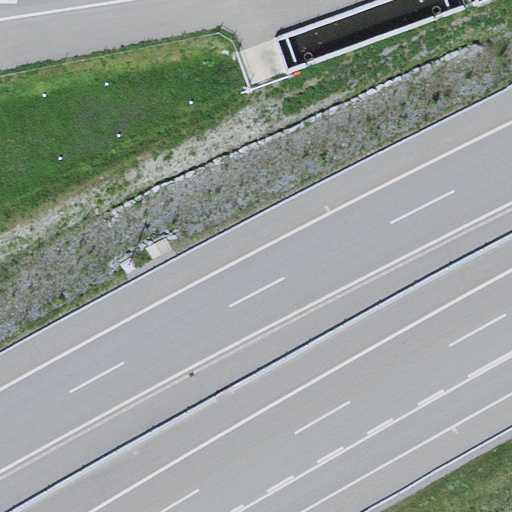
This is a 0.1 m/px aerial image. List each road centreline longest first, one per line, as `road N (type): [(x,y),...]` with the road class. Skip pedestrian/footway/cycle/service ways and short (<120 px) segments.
road 1 (motorway): [(511,159),(0,426)]
road 2 (motorway): [(154,511),(453,340)]
